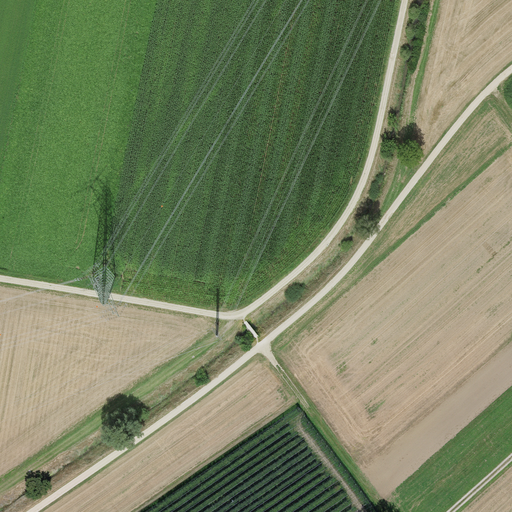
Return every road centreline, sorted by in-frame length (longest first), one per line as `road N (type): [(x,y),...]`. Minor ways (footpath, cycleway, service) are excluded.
road 1 (track): [(29,511),(217,380),(333,281),(420,165),(511,69)]
road 2 (track): [(402,0),(363,175),(334,227),(241,316)]
road 3 (track): [(0,488),(241,316)]
road 4 (track): [(241,316),(0,279)]
road 5 (track): [(380,511),(241,316)]
